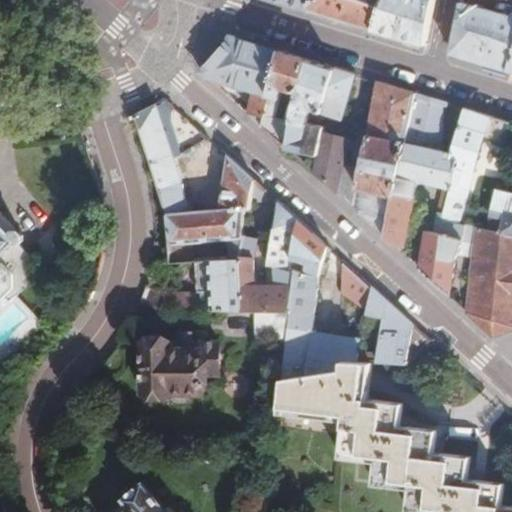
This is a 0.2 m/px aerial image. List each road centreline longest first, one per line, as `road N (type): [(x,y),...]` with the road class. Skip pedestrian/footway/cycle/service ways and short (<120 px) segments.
road 1 (residential): [(160,64),(511,380)]
road 2 (residential): [(99,99),(133,223),(126,286),(107,334),(59,385),(36,427),(30,479),(39,511)]
road 3 (residential): [(432,75),(220,0)]
